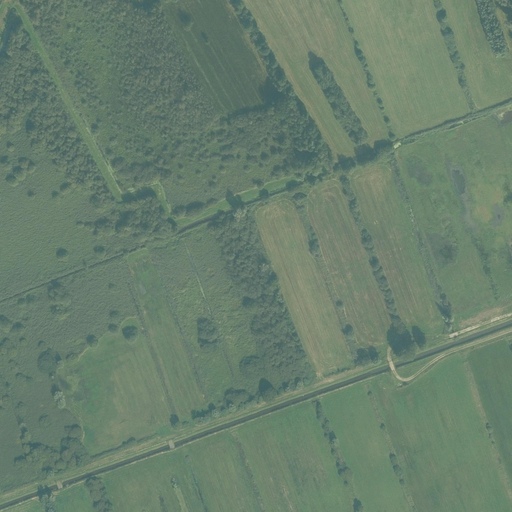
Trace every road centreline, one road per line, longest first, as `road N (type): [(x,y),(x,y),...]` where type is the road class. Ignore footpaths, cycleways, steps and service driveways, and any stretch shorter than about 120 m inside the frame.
road 1 (track): [(0,501),(389,359),(407,379),(442,355),(511,330)]
road 2 (track): [(389,359),(392,342),(402,338),(449,336),(511,312)]
